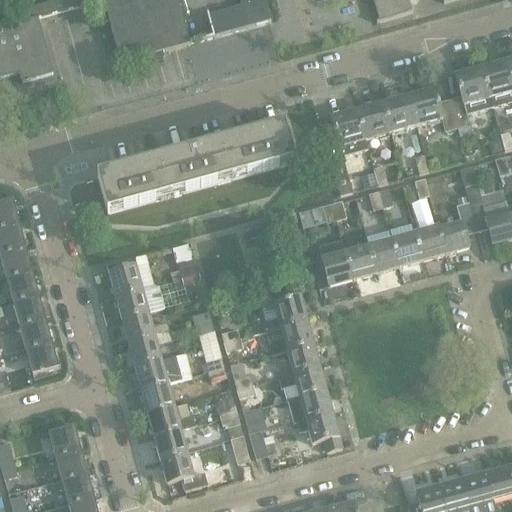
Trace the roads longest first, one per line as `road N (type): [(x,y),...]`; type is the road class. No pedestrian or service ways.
road 1 (residential): [(29,152),(511,23)]
road 2 (residential): [(190,511),(500,420),(476,283),(511,274)]
road 3 (residential): [(93,389),(29,152)]
road 4 (residential): [(126,511),(93,389)]
